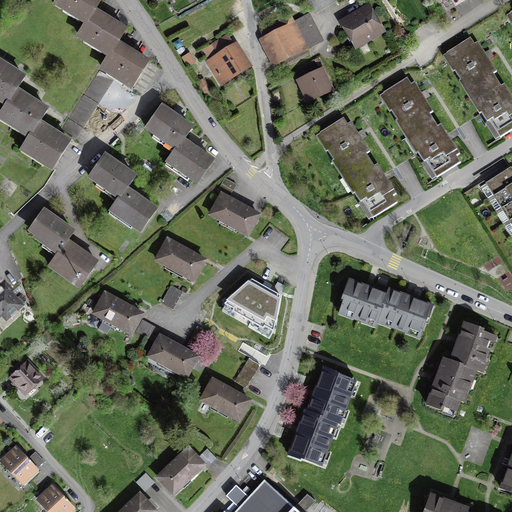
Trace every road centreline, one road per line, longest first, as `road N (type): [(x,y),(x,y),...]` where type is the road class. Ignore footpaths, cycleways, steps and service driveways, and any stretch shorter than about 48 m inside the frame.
road 1 (residential): [(314,234),(290,368),(270,415),(247,456),(195,511)]
road 2 (residential): [(314,234),(223,141),(128,0)]
road 3 (residential): [(368,250),(383,227),(511,146)]
road 4 (residential): [(511,315),(368,250)]
